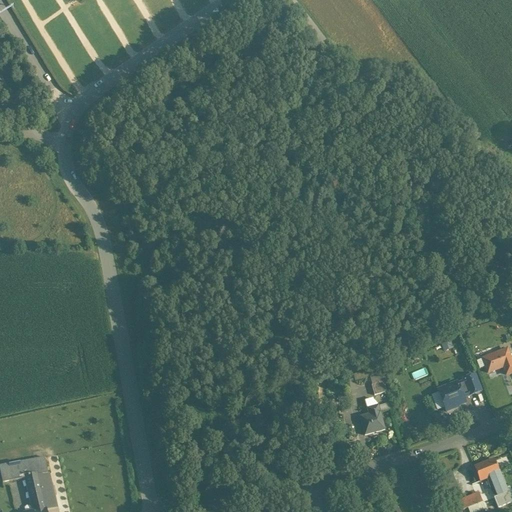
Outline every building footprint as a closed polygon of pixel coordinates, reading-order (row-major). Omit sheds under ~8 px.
[(511,363),(507,350),(482,359),(488,374),(503,367),(506,375),(511,373),(511,363)] [(481,392),(474,375),(462,380),(463,381),(469,396),(481,392)] [(457,383),(438,391),(446,412),(454,409),(453,407),(465,403),(463,398),(469,396),(463,381),(457,384),(457,383)] [(383,382),(371,385),(374,396),(386,392),(383,382)] [(378,406),(367,409),(368,415),(360,417),(365,435),(384,430),(378,406)] [(45,458),(33,460),(34,464),(37,476),(48,474),(45,458)] [(506,493),(493,460),(474,467),(480,482),(487,479),(489,484),(492,483),(497,496),(506,493)] [(34,464),(25,465),(27,474),(21,475),(22,479),(25,479),(37,476),(34,464)] [(8,465),(0,466),(0,472),(2,483),(11,481),(8,465)] [(37,476),(25,479),(33,511),(45,509),(46,510),(56,507),(50,483),(48,474),(37,476)] [(478,493),(447,506),(449,511),(457,511),(482,502),(478,493)] [(497,496),(485,501),(489,511),(501,506),(497,496)]
